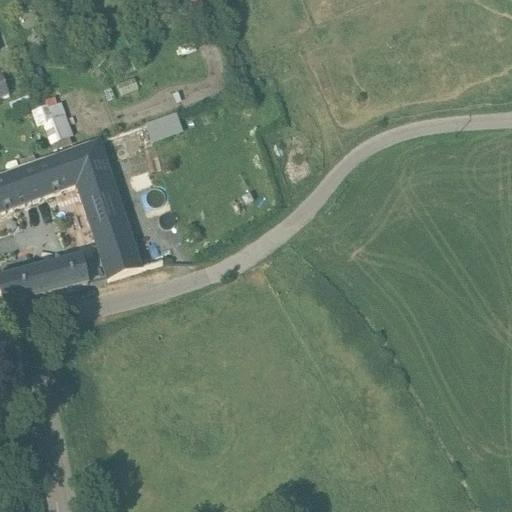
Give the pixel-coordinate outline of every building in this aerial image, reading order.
[(207,0),(190,0),(189,1),(195,17),(212,11),(207,0)] [(0,80),(0,105),(8,102),(0,80)] [(132,82),(117,88),(121,99),(137,93),(132,82)] [(28,98),(0,108),(0,120),(32,109),(28,98)] [(148,128),(154,145),(180,136),(174,119),(148,128)] [(0,177),(0,216),(76,188),(110,176),(99,142),(0,177)] [(110,176),(142,273),(162,266),(130,169),(110,176)] [(142,273),(110,176),(76,188),(97,248),(108,284),(142,273)] [(7,260),(0,261),(0,298),(5,309),(108,284),(97,248),(76,253),(78,260),(14,276),(7,260)]
